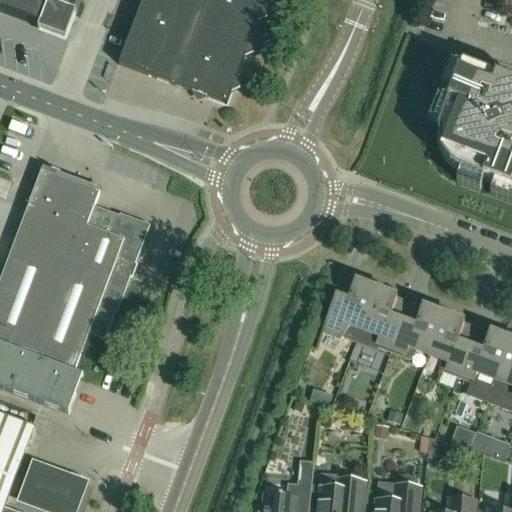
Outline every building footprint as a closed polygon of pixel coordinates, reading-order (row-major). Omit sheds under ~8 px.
[(0,0),(0,13),(40,28),(43,29),(50,31),(56,30),(62,27),(67,23),(70,17),(71,14),(76,0),(0,0)] [(236,82),(245,59),(254,55),(250,46),(258,24),(267,20),(263,11),(267,0),(144,0),(119,66),(196,95),(208,100),(215,103),(227,107),(231,95),(240,91),(236,82)] [(511,86),(505,84),(506,80),(496,81),(494,80),(495,76),(485,76),(462,68),(439,127),(438,132),(437,135),(437,139),(437,142),(438,146),(438,149),(439,153),(441,157),(443,161),(445,163),(448,166),(450,168),(454,171),(456,172),(460,174),(511,193),(511,86)] [(62,170),(74,174),(84,146),(72,142),(62,170)] [(0,346),(75,374),(89,336),(105,342),(148,229),(95,209),(100,194),(42,173),(0,284),(0,346)] [(356,345),(375,294),(354,286),(348,302),(336,297),(322,333),(341,340),(356,345)] [(391,318),(397,302),(375,294),(356,345),(378,354),(379,351),(391,355),(403,322),(391,318)] [(410,363),(418,352),(429,356),(443,319),(421,311),(415,327),(403,322),(391,355),(410,363)] [(458,343),(464,327),(443,319),(429,356),(440,360),(439,373),(458,381),(471,348),(458,343)] [(488,404),(510,344),(489,336),(483,352),(471,348),(458,381),(472,386),(468,396),(488,404)] [(511,345),(510,344),(488,404),(511,412),(511,411),(511,345)] [(83,377),(75,374),(0,346),(0,389),(69,416),(83,377)] [(0,511),(5,511),(3,511),(23,459),(34,430),(0,416),(0,511)] [(510,466),(511,460),(511,444),(486,434),(485,436),(466,428),(460,444),(510,466)] [(449,462),(449,444),(428,444),(428,461),(449,462)] [(84,511),(94,488),(30,463),(13,504),(32,511),(84,511)] [(320,491),(318,511),(361,511),(364,485),(337,482),(336,492),(320,491)] [(295,511),(296,507),(310,509),(312,485),(298,483),(297,487),(288,486),(286,498),(265,496),(263,509),(259,509),(258,511),(295,511)] [(417,511),(420,490),(396,487),(394,504),(377,502),(376,511),(417,511)] [(474,511),(475,503),(450,501),(448,511),(474,511)]
